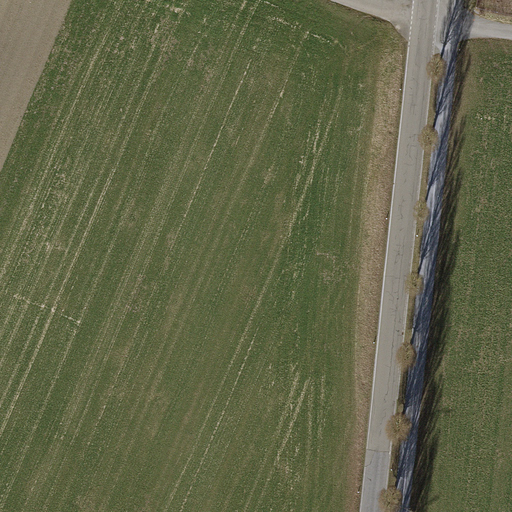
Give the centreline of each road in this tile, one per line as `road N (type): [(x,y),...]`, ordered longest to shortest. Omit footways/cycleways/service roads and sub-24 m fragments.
road 1 (tertiary): [(373,511),(427,0)]
road 2 (track): [(511,33),(359,0)]
